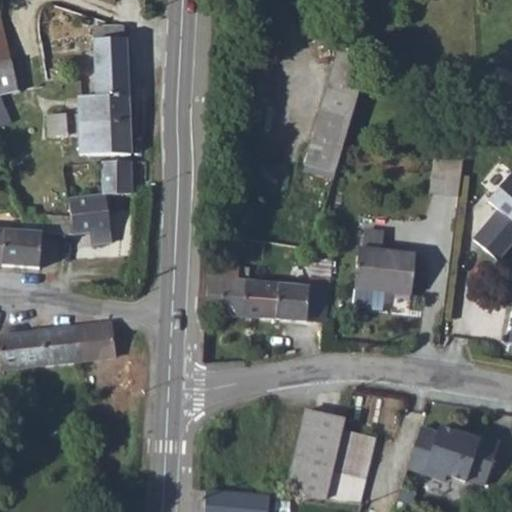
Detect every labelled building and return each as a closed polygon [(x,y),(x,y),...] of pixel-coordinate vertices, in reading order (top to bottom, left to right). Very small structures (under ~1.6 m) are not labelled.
[(0,125),(12,123),(4,95),(22,90),(1,14),(0,14),(0,125)] [(365,64),(340,34),(308,153),(337,161),(339,153),(365,64)] [(83,157),(100,157),(99,127),(99,103),(133,102),(131,42),(95,43),(96,92),(82,92),(82,113),(83,151),(83,157)] [(99,127),(133,126),(133,102),(99,103),(99,127)] [(100,157),(134,156),(133,126),(99,127),(100,157)] [(114,196),(135,196),(135,162),(108,162),(108,196),(114,196)] [(424,202),(453,206),(458,169),(429,166),(424,202)] [(496,216),(473,242),(496,268),(511,251),(511,184),(489,209),(496,216)] [(114,243),(114,196),(108,196),(67,196),(67,216),(67,234),(97,234),(97,243),(114,243)] [(22,216),(22,226),(43,226),(43,230),(43,234),(67,234),(67,216),(53,216),(22,216)] [(0,266),(43,267),(43,234),(43,230),(0,230),(0,266)] [(413,258),(356,252),(353,292),(409,297),(413,258)] [(236,275),(210,272),(209,279),(206,320),(241,323),(245,287),(235,286),(236,275)] [(276,290),(273,326),(315,330),(314,337),(322,337),(327,285),(309,283),(308,293),(276,290)] [(245,287),(241,323),(273,326),(276,290),(245,287)] [(245,336),(208,335),(207,359),(244,360),(245,336)] [(91,341),(94,373),(124,371),(121,338),(91,341)] [(91,341),(84,342),(8,348),(10,381),(94,373),(91,341)] [(18,407),(27,437),(50,430),(47,421),(41,400),(18,407)] [(301,416),(286,498),(324,505),(338,432),(339,423),(301,416)] [(324,505),(354,511),(368,438),(338,432),(324,505)] [(417,432),(401,472),(438,487),(440,482),(460,490),(461,487),(478,495),(495,453),(477,445),(475,450),(459,443),(435,433),(432,438),(417,432)] [(205,496),(204,511),(247,511),(249,499),(205,496)]
